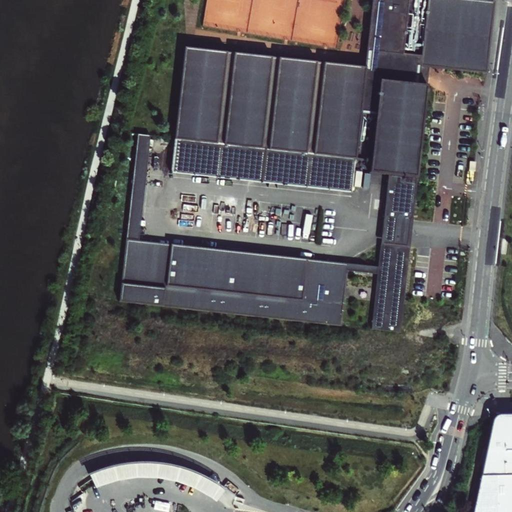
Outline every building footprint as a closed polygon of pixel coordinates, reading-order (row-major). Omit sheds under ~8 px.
[(371,0),(364,68),(184,48),(174,139),(170,173),(351,193),(355,159),(371,161),(369,172),(388,174),(384,217),(412,220),(416,184),(427,88),(428,70),(429,67),(440,68),(486,74),(494,2),(472,0),(371,0)] [(137,135),(126,240),(138,241),(150,136),(137,135)] [(412,220),(384,217),(381,246),(409,250),(412,220)] [(138,241),(126,240),(119,301),(340,325),(346,270),(320,267),(321,261),(138,241)] [(409,250),(381,246),(379,267),(378,275),(372,329),(399,332),(409,250)] [(378,275),(379,267),(321,261),(320,267),(346,270),(378,275)] [(511,511),(511,411),(501,412),(496,413),(493,416),(491,420),(470,511),(511,511)] [(90,477),(96,491),(110,486),(122,483),(137,481),(155,481),(172,484),(189,489),(203,496),(217,505),(226,493),(214,485),(201,478),(182,471),(161,467),(145,466),(128,467),(108,471),(90,477)]
